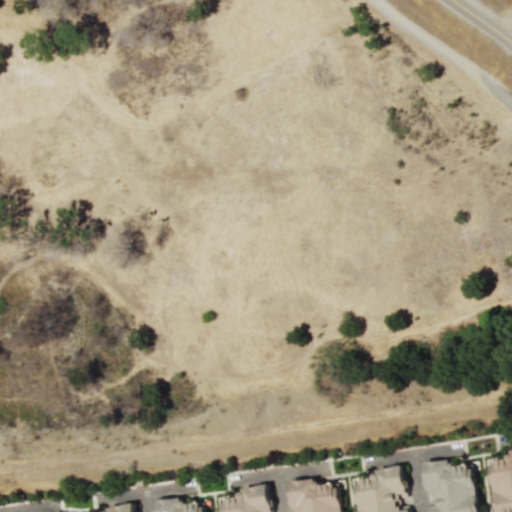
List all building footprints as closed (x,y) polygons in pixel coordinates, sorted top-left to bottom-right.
[(432,511),(432,507),(440,506),(439,496),(431,497),(430,490),(429,490),(427,472),(428,472),(427,466),(432,466),(432,465),(451,462),(452,468),(453,468),(453,467),(454,467),(455,467),(456,467),(456,468),(457,468),(457,469),(457,470),(458,470),(458,471),(468,469),(468,468),(471,467),(471,469),(472,474),(476,474),(477,482),(478,482),(479,491),(478,491),(479,500),(480,500),(481,509),(481,511),(432,511)] [(511,511),(507,511),(507,510),(506,510),(504,502),(505,501),(502,492),(501,492),(499,484),(500,484),(498,475),(501,474),(500,468),(502,467),(503,469),(511,466),(511,511)] [(399,470),(404,470),(405,475),(406,475),(408,493),(409,500),(401,501),(402,511),(410,510),(410,511),(362,511),(361,507),(359,498),(360,498),(359,490),(363,489),(362,482),(365,482),(365,484),(376,482),(375,481),(375,480),(376,480),(376,479),(376,478),(377,478),(378,478),(378,477),(379,477),(380,478),(380,472),(399,470)] [(296,511),(296,508),(293,491),(295,490),(294,485),(299,484),(299,483),(318,481),(319,486),(320,486),(320,485),(321,485),(322,485),(322,486),(323,486),(324,486),(324,487),(324,488),(324,489),(335,488),(335,486),(338,486),(338,487),(339,492),(343,492),(344,500),(346,509),(345,509),(345,511),(296,511)] [(271,488),(271,494),(273,494),(275,511),(274,511),(226,511),(226,508),(230,507),(229,501),(232,500),(232,502),(242,500),(242,499),(242,498),(243,498),(243,497),(243,496),(244,496),(245,496),(246,496),(247,496),(246,490),(266,488),(266,489),(271,488)] [(156,511),(155,503),(156,502),(155,497),(160,496),(160,495),(179,493),(180,498),(181,498),(181,497),(182,497),(183,497),(184,497),(184,498),(185,498),(185,499),(186,499),(186,500),(186,501),(196,500),(196,498),(199,498),(199,499),(200,504),(204,504),(205,511),(156,511)] [(134,511),(134,503),(104,507),(105,511),(134,511)]
